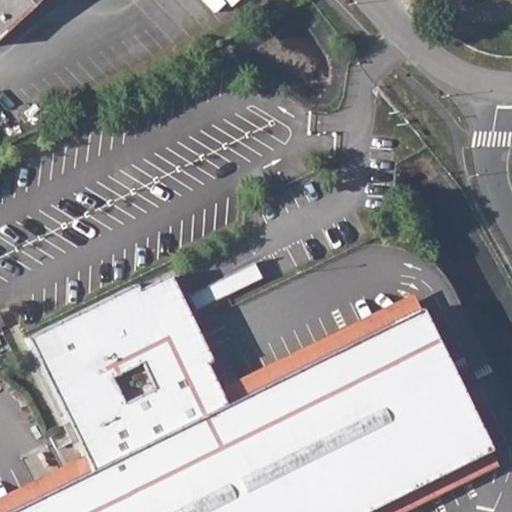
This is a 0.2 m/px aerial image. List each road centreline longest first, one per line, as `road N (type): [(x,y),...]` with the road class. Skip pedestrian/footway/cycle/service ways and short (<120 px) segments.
road 1 (unknown): [(511,431),(436,288),(420,277),(236,358)]
road 2 (residential): [(496,91),(449,72),(373,0)]
road 3 (unclassified): [(496,91),(493,189),(511,222)]
